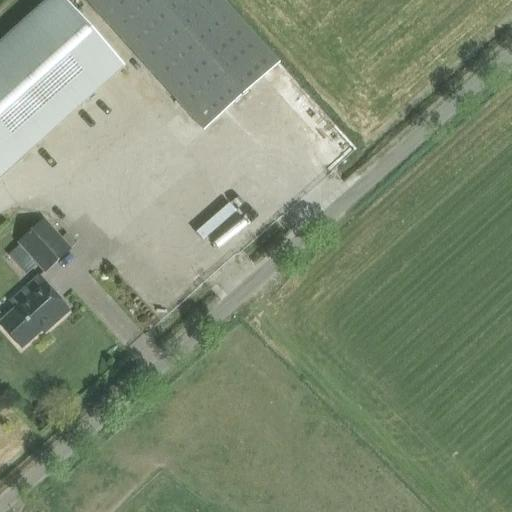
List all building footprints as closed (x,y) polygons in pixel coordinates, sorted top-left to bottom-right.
[(0,180),(126,68),(64,0),(49,0),(0,43),(0,180)] [(86,0),(191,116),(204,131),(280,64),(222,0),(86,0)] [(284,117),(332,164),(353,143),(305,96),(284,117)] [(241,179),(221,197),(240,216),(259,198),(241,179)] [(206,248),(226,230),(208,211),(188,229),(206,248)] [(21,245),(10,255),(21,268),(32,257),(37,263),(46,272),(71,250),(61,239),(57,235),(44,220),(19,242),(21,245)] [(14,312),(0,325),(22,348),(52,320),(55,323),(69,311),(39,277),(8,305),(14,312)]
